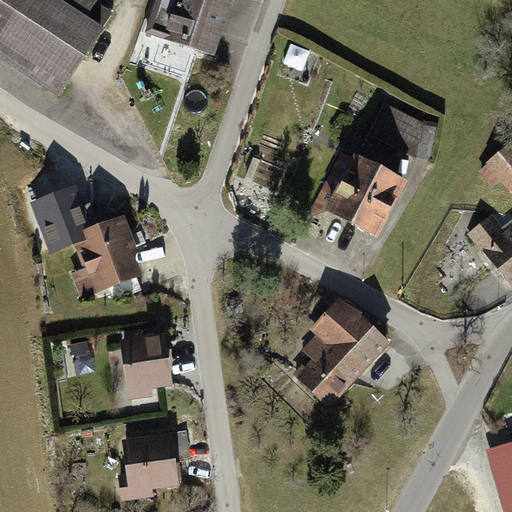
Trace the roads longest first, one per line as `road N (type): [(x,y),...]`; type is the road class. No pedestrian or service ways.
road 1 (residential): [(233,511),(200,211)]
road 2 (residential): [(433,332),(200,211)]
road 3 (residential): [(200,211),(0,103)]
road 4 (track): [(274,0),(200,211)]
